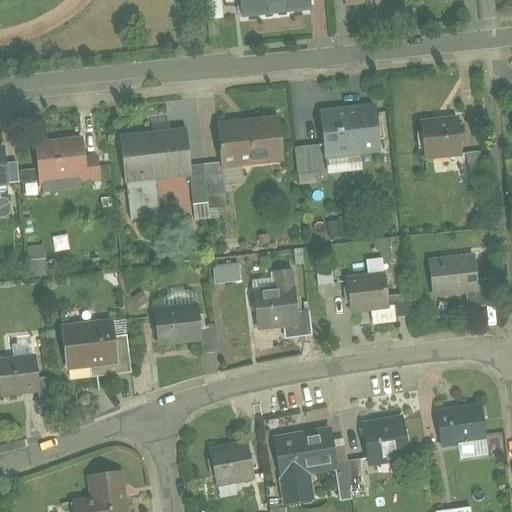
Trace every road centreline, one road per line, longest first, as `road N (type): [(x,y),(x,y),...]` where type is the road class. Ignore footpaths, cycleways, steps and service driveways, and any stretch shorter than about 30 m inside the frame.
road 1 (residential): [(511,33),(0,92)]
road 2 (residential): [(511,372),(486,350),(446,350),(343,363),(205,394),(158,413)]
road 3 (residential): [(0,461),(158,413)]
